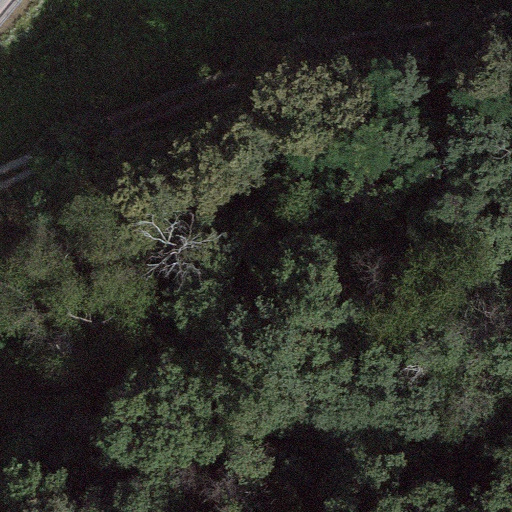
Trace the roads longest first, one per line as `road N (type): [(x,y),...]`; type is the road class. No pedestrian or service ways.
road 1 (track): [(511,315),(366,264),(178,249),(0,264)]
road 2 (track): [(0,172),(88,141),(402,0)]
